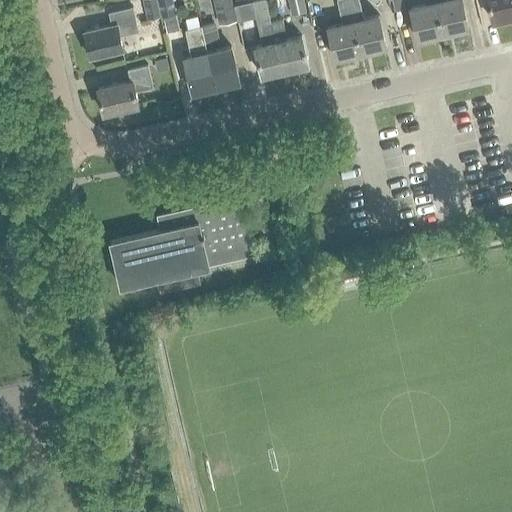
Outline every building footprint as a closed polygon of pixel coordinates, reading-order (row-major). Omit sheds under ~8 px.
[(142,0),(147,20),(160,17),(155,0),(142,0)] [(175,14),(171,0),(157,0),(161,18),(163,17),(167,34),(180,31),(176,14),(175,14)] [(212,0),(218,26),(236,22),(230,0),(212,0)] [(281,72),(269,23),(264,0),(262,0),(252,2),(262,45),(254,47),(261,76),(281,72)] [(287,0),(291,15),(306,12),(303,0),(287,0)] [(360,53),(346,0),(336,0),(342,24),(327,27),(334,59),(360,53)] [(357,0),(346,0),(360,53),(385,47),(378,15),(362,19),(357,0)] [(442,34),(433,0),(421,0),(423,5),(409,8),(416,40),(442,34)] [(433,0),(442,34),(468,28),(461,0),(433,0)] [(511,17),(511,0),(486,0),(492,22),(511,17)] [(84,31),(90,58),(122,50),(119,36),(138,31),(132,7),(108,13),(110,25),(84,31)] [(282,20),(269,23),(281,72),(308,65),(301,36),(286,39),(282,20)] [(214,23),(201,26),(205,43),(218,40),(214,23)] [(205,43),(201,26),(185,30),(191,56),(183,58),(191,93),(215,87),(207,52),(205,43)] [(230,47),(207,52),(215,87),(239,82),(230,47)] [(168,66),(166,59),(154,61),(156,69),(168,66)] [(97,89),(102,113),(137,105),(134,91),(152,87),(147,65),(127,69),(130,81),(97,89)] [(208,264),(256,253),(243,196),(157,216),(160,229),(109,241),(120,287),(155,279),(158,293),(193,285),(190,271),(208,267),(208,264)]
